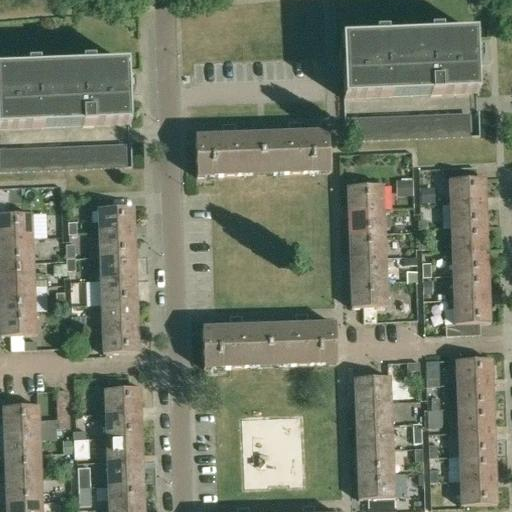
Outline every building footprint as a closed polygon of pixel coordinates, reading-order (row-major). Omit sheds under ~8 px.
[(478,96),(476,41),(475,34),(341,40),(343,101),(478,96)] [(0,132),(130,127),(128,85),(128,72),(128,66),(0,70),(0,132)] [(287,135),(260,136),(261,177),(328,174),(326,134),(298,135),(298,128),(287,129),(287,135)] [(261,177),(260,136),(233,138),(232,130),(221,131),(222,137),(193,138),(195,180),(261,177)] [(483,181),(447,183),(448,207),(484,205),(483,181)] [(412,183),(395,183),(395,199),(412,198),(412,183)] [(346,213),(382,212),(381,188),(345,189),(346,213)] [(434,190),(420,191),(421,205),(435,205),(434,190)] [(448,207),(449,231),(485,230),(484,205),(448,207)] [(97,212),(98,237),(133,235),(133,211),(97,212)] [(346,213),(347,238),(382,237),(382,212),(346,213)] [(0,242),(30,242),(29,218),(0,218),(0,242)] [(426,223),(417,223),(418,232),(426,232),(426,223)] [(76,225),(67,225),(68,237),(77,237),(76,225)] [(486,254),(485,230),(449,231),(450,255),(486,254)] [(98,237),(99,261),(134,259),(133,235),(98,237)] [(348,262),(383,261),(382,237),(347,238),(348,262)] [(426,239),(417,239),(418,252),(420,252),(427,252),(426,239)] [(0,242),(0,266),(31,266),(30,242),(0,242)] [(74,247),(65,247),(65,260),(74,260),(74,247)] [(450,255),(451,279),(487,278),(486,254),(450,255)] [(134,259),(99,261),(100,285),(135,284),(134,259)] [(403,268),(404,268),(416,268),(416,260),(403,261),(403,268)] [(74,261),(66,262),(66,274),(75,273),(74,261)] [(383,261),(348,262),(348,286),(384,285),(383,261)] [(31,276),(31,266),(0,266),(0,290),(32,290),(45,289),(44,276),(31,276)] [(66,266),(53,267),(53,279),(66,278),(66,266)] [(430,267),(421,267),(421,280),(430,280),(430,267)] [(451,279),(452,304),(488,302),(487,278),(451,279)] [(432,283),(421,283),(422,297),(432,297),(432,283)] [(100,285),(101,309),(136,308),(135,284),(100,285)] [(384,285),(348,286),(349,311),(385,309),(384,285)] [(0,290),(0,314),(33,314),(32,290),(0,290)] [(56,309),(65,308),(64,295),(55,296),(56,309)] [(488,326),(488,302),(452,304),(453,328),(458,327),(488,326)] [(101,309),(102,333),(137,332),(136,308),(101,309)] [(0,338),(10,338),(23,338),(34,338),(33,314),(0,314),(0,338)] [(377,325),(377,316),(363,317),(364,326),(377,325)] [(294,327),(266,328),(268,369),(335,367),(333,326),(305,327),(304,320),(299,320),(294,321),(294,327)] [(71,322),(71,334),(86,334),(85,322),(71,322)] [(227,323),(228,330),(200,331),(201,371),(268,369),(266,328),(239,329),(239,323),(227,323)] [(445,339),(459,339),(458,327),(453,328),(445,328),(445,339)] [(138,356),(137,332),(102,333),(103,358),(138,356)] [(23,344),(10,345),(10,353),(24,353),(23,344)] [(72,361),(85,360),(85,351),(72,352),(72,361)] [(491,387),(490,363),(454,364),(455,388),(491,387)] [(406,374),(419,373),(419,365),(406,365),(406,374)] [(352,381),(353,405),(388,404),(388,380),(352,381)] [(439,380),(425,381),(426,389),(439,389),(439,380)] [(455,388),(456,413),(492,411),(491,387),(455,388)] [(103,394),(104,418),(140,417),(139,392),(103,394)] [(58,432),(69,431),(67,393),(56,394),(57,423),(37,423),(36,409),(1,411),(2,435),(37,433),(58,433),(58,432)] [(438,399),(430,400),(430,412),(438,411),(438,399)] [(353,405),(354,429),(389,427),(388,404),(353,405)] [(457,437),(493,435),(492,411),(456,413),(457,437)] [(441,413),(426,414),(427,430),(441,430),(441,413)] [(105,442),(141,441),(140,417),(104,418),(105,442)] [(415,426),(413,426),(413,446),(415,446),(422,446),(422,426),(415,426)] [(389,427),(354,429),(355,452),(390,451),(389,427)] [(37,433),(2,435),(3,459),(38,458),(37,444),(37,433)] [(72,434),(73,443),(85,442),(85,433),(72,434)] [(457,437),(458,461),(494,460),(493,435),(457,437)] [(105,442),(106,466),(142,465),(141,441),(105,442)] [(88,442),(85,442),(73,443),(73,462),(89,461),(88,442)] [(428,448),(428,461),(437,461),(436,448),(428,448)] [(355,452),(356,477),(391,476),(390,451),(355,452)] [(414,465),(423,465),(422,451),(413,451),(414,465)] [(3,459),(4,484),(39,482),(38,458),(3,459)] [(458,461),(458,485),(494,484),(494,460),(458,461)] [(106,466),(107,491),(143,489),(142,465),(106,466)] [(77,472),(78,492),(89,491),(89,472),(77,472)] [(429,473),(429,486),(438,485),(437,473),(429,473)] [(391,476),(356,477),(357,503),(364,503),(392,502),(405,501),(405,475),(391,476)] [(5,508),(40,506),(39,482),(4,484),(5,508)] [(495,508),(494,484),(458,485),(459,509),(495,508)] [(107,491),(107,511),(143,511),(143,489),(107,491)] [(89,491),(78,492),(78,509),(90,509),(89,491)] [(392,511),(392,502),(364,503),(364,511),(392,511)]
